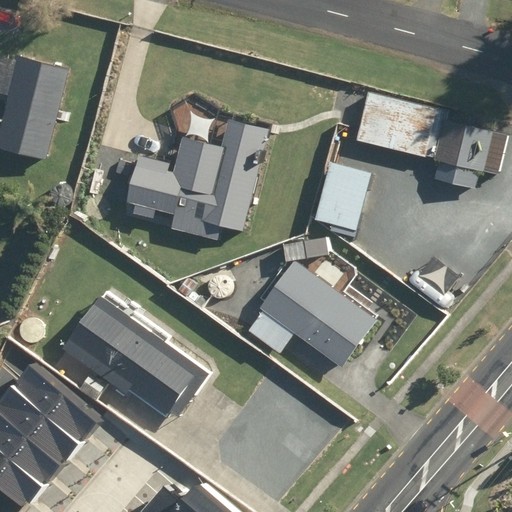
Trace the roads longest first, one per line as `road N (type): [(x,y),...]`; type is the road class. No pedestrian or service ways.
road 1 (residential): [(282,0),(511,60)]
road 2 (secondary): [(390,511),(511,371)]
